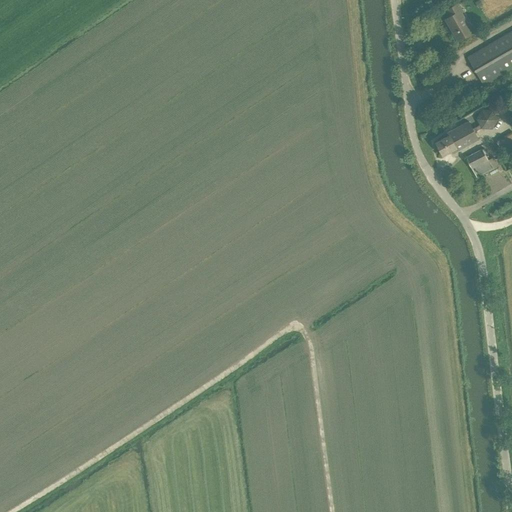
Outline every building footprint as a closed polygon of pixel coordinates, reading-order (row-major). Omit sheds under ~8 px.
[(458,41),(472,32),(461,12),(462,11),(458,4),(446,11),(450,17),(446,20),(458,41)] [(511,31),(467,57),(483,85),(511,68),(511,31)] [(481,128),(492,129),(498,119),(493,110),(482,109),(476,118),(481,128)] [(436,143),(441,152),(443,156),(456,149),(458,151),(479,140),(469,122),(448,133),(449,135),(436,143)] [(492,144),(477,152),(466,158),(476,178),(502,165),(492,144)]
